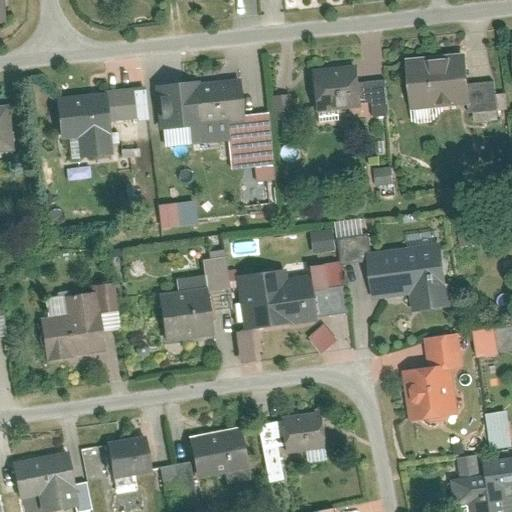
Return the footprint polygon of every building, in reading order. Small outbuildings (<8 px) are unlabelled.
[(471,51),(410,56),(416,108),(473,102),(478,102),(475,81),(471,51)] [(364,62),(317,67),(321,110),(369,104),(366,80),(364,62)] [(245,76),(160,82),(164,125),(167,125),(234,119),(251,117),(250,112),(245,76)] [(388,78),(366,80),(369,104),(392,102),(388,78)] [(499,79),(475,81),(478,102),(473,102),(474,111),(503,108),(499,79)] [(148,85),(112,89),(115,121),(152,118),(148,85)] [(112,89),(61,95),(65,138),(83,136),(85,156),(118,151),(115,121),(112,89)] [(15,102),(0,103),(0,150),(21,148),(15,102)] [(274,110),(250,112),(251,117),(234,119),(235,137),(232,138),(235,169),(280,165),(274,110)] [(234,119),(167,125),(170,145),(232,138),(235,137),(234,119)] [(395,165),(377,166),(379,184),(397,182),(395,165)] [(195,227),(193,204),(159,206),(160,230),(195,227)] [(445,240),(373,250),(379,297),(415,293),(418,309),(457,302),(445,240)] [(240,274),(248,328),(322,317),(314,267),(240,274)] [(211,286),(163,292),(170,339),(218,334),(211,286)] [(45,317),(52,360),(110,349),(101,289),(70,293),(72,313),(45,317)] [(317,352),(335,343),(327,326),(309,334),(317,352)] [(474,358),(497,355),(493,328),(471,331),(474,358)] [(234,332),(237,363),(253,362),(250,331),(234,332)] [(454,362),(407,368),(414,419),(463,412),(454,362)] [(286,414),(292,452),(330,446),(325,409),(286,414)] [(246,425),(193,434),(201,474),(253,464),(246,425)] [(150,434),(110,440),(116,477),(157,470),(150,434)] [(18,458),(24,497),(42,494),(46,511),(84,506),(73,447),(18,458)] [(511,511),(511,449),(462,456),(467,501),(475,500),(476,511),(511,511)] [(190,464),(160,466),(163,503),(193,501),(190,464)]
